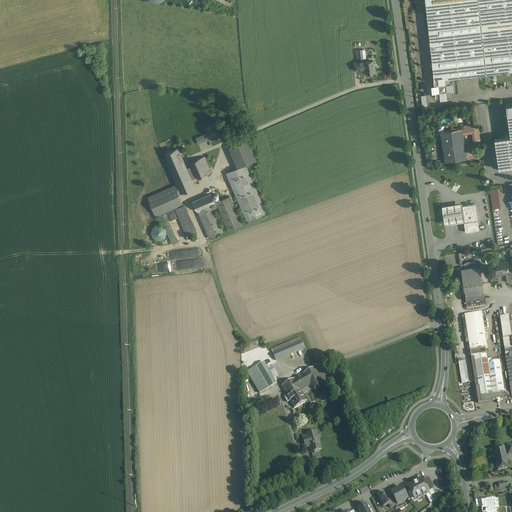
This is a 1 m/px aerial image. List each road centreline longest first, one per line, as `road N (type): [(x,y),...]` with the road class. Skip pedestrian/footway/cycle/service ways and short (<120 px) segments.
road 1 (secondary): [(395,0),(443,377)]
road 2 (track): [(189,194),(202,243),(70,250)]
road 3 (track): [(202,243),(234,329),(270,356)]
road 4 (secondary): [(281,511),(387,448)]
